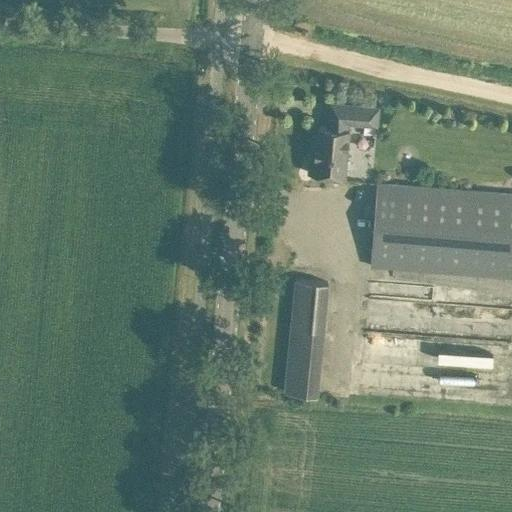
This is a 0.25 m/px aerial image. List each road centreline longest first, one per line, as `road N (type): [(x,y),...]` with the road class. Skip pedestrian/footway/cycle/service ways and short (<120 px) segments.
road 1 (tertiary): [(205,511),(250,43)]
road 2 (track): [(511,91),(279,42),(250,43)]
road 3 (unclassified): [(0,24),(250,43)]
